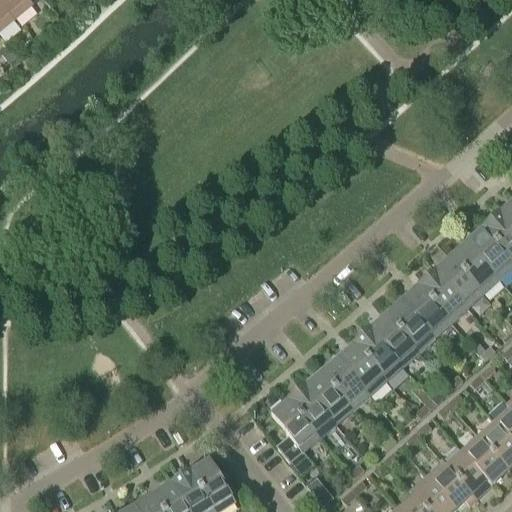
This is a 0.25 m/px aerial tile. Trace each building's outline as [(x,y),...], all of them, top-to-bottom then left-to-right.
[(0,0),(0,5),(14,23),(32,8),(25,0),(0,0)] [(0,34),(14,23),(0,5),(0,34)] [(511,208),(500,219),(499,220),(511,234),(511,208)] [(499,218),(482,233),(511,266),(511,234),(499,220),(500,219),(499,218)] [(511,273),(511,266),(482,233),(481,234),(482,235),(467,249),(499,285),(511,273)] [(499,285),(467,249),(451,263),(483,299),(499,285)] [(451,263),(436,277),(435,278),(467,314),(483,299),(451,263)] [(435,278),(436,277),(435,276),(417,292),(418,293),(419,292),(451,328),(467,314),(435,278)] [(419,292),(418,293),(403,307),(435,343),(451,328),(419,292)] [(403,307),(386,321),(419,357),(435,343),(403,307)] [(386,321),(371,335),(370,336),(403,371),(419,357),(386,321)] [(370,336),(371,335),(370,334),(352,350),(353,351),(354,350),(387,386),(403,371),(370,336)] [(511,359),(511,349),(501,359),(507,365),(511,359)] [(354,350),(353,351),(338,364),(370,401),(387,386),(354,350)] [(485,365),(495,356),(489,350),(479,359),(485,365)] [(370,401),(338,364),(322,379),(353,415),(370,401)] [(479,378),(485,384),(495,375),(490,369),(479,378)] [(485,384),(479,378),(469,387),(475,393),(485,384)] [(322,379),(306,392),(305,393),(336,429),(353,415),(322,379)] [(452,394),(462,385),(457,379),(447,388),(452,394)] [(305,393),(306,392),(305,391),(287,406),(288,407),(289,406),(319,443),(336,429),(305,393)] [(447,407),(453,413),(463,404),(457,398),(447,407)] [(289,406),(288,407),(271,421),(288,441),(275,452),(289,469),(319,443),(289,406)] [(453,413),(447,407),(437,416),(442,422),(453,413)] [(420,423),(430,414),(425,408),(415,417),(420,423)] [(510,414),(494,427),(511,446),(511,414),(510,413),(510,414)] [(415,436),(421,442),(431,433),(426,427),(415,436)] [(511,471),(511,446),(494,427),(478,442),(508,475),(511,471)] [(421,442),(415,436),(405,445),(410,451),(421,442)] [(386,455),(396,445),(390,440),(380,449),(386,455)] [(508,475),(478,442),(462,456),(492,489),(508,475)] [(393,456),(383,465),(388,471),(398,462),(393,456)] [(462,456),(447,470),(446,471),(472,499),(479,493),(483,497),(492,489),(462,456)] [(388,471),(383,465),(373,475),(378,480),(388,471)] [(210,466),(192,477),(191,478),(212,511),(227,511),(236,507),(210,466)] [(443,466),(426,481),(454,511),(457,511),(472,499),(446,471),(447,470),(443,466)] [(353,484),(364,474),(358,469),(348,478),(353,484)] [(212,511),(191,478),(192,477),(191,476),(171,489),(171,490),(173,489),(186,511),(212,511)] [(323,508),(333,500),(319,480),(308,487),(323,508)] [(454,511),(426,481),(409,496),(413,500),(414,500),(424,511),(454,511)] [(351,494),(356,500),(366,491),(361,485),(351,494)] [(186,511),(173,489),(171,490),(154,501),(161,511),(186,511)] [(356,500),(351,494),(341,503),(346,509),(356,500)] [(413,500),(400,511),(424,511),(414,500),(413,500)] [(161,511),(154,501),(136,511),(161,511)]
